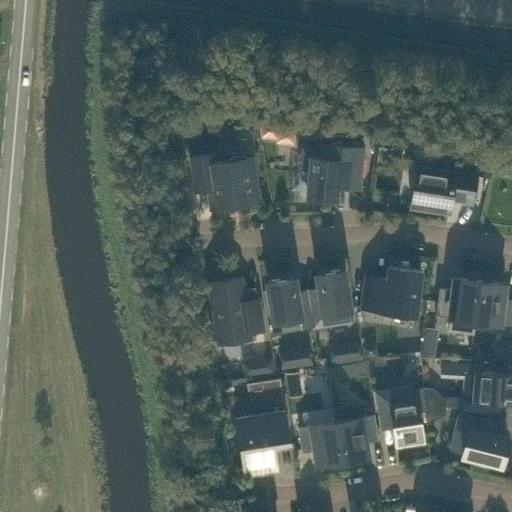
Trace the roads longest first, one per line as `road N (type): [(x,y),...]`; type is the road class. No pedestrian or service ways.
road 1 (residential): [(206,241),(410,232),(511,245)]
road 2 (tertiary): [(0,301),(26,0)]
road 3 (residential): [(268,494),(333,493),(430,476),(511,495)]
